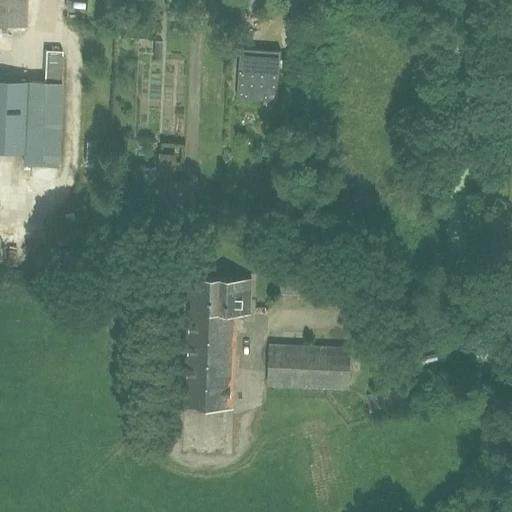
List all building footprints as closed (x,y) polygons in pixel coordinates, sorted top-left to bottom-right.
[(0,0),(0,26),(27,28),(27,0),(0,0)] [(277,100),(280,50),(240,48),(237,98),(277,100)] [(44,82),(28,81),(25,153),(24,164),(57,166),(62,51),(46,50),(44,82)] [(0,151),(25,153),(28,81),(0,79),(0,151)] [(154,194),(155,169),(134,168),(133,193),(154,194)] [(178,241),(180,214),(159,213),(157,240),(178,241)] [(154,237),(155,216),(134,215),(133,236),(154,237)] [(282,251),(281,294),(339,295),(340,253),(282,251)] [(183,405),(185,405),(233,407),(237,314),(249,314),(250,280),(189,278),(183,405)] [(349,391),(351,348),(270,345),(268,387),(349,391)] [(416,388),(382,394),(367,396),(371,417),(419,408),(416,388)]
